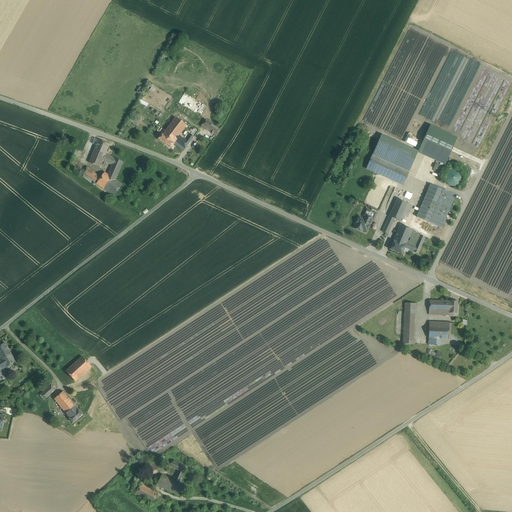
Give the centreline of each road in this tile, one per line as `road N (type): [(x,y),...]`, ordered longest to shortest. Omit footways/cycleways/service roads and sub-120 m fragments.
road 1 (unclassified): [(511,316),(200,175)]
road 2 (unclassified): [(511,354),(271,511)]
road 3 (unclassified): [(0,326),(200,175)]
road 4 (unclassified): [(200,175),(0,97)]
